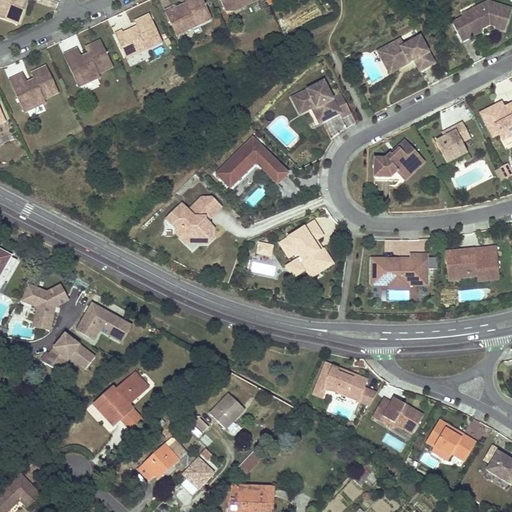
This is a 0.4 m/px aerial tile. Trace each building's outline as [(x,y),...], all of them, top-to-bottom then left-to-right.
[(0,0),(0,17),(17,23),(23,8),(20,7),(15,5),(17,0),(0,0)] [(203,0),(185,0),(187,2),(188,6),(184,8),(178,6),(173,9),(172,6),(165,10),(174,29),(180,26),(187,28),(212,17),(203,0)] [(221,0),(226,9),(242,2),(244,5),(254,0),(221,0)] [(505,31),(511,9),(488,1),(476,8),(477,10),(462,18),(452,23),(462,41),(473,35),(470,29),(477,26),(479,30),(480,29),(489,24),(496,26),(496,28),(505,31)] [(462,18),(477,10),(476,8),(461,15),(462,18)] [(150,13),(135,20),(137,25),(139,29),(134,31),(129,29),(124,31),(123,29),(115,33),(124,52),(131,49),(138,51),(162,40),(150,13)] [(223,25),(219,17),(214,20),(218,27),(223,25)] [(470,29),(473,35),(481,32),(480,29),(479,30),(477,26),(470,29)] [(414,60),(420,71),(434,64),(420,37),(403,45),(400,39),(383,47),(387,55),(382,58),(387,69),(407,59),(409,62),(414,60)] [(78,47),(64,54),(78,85),(101,75),(99,72),(114,65),(102,39),(86,46),(89,52),(91,56),(84,59),(82,55),(78,47)] [(383,47),(378,50),(382,58),(387,55),(383,47)] [(407,59),(387,69),(389,72),(409,62),(407,59)] [(31,72),(34,78),(35,82),(29,85),(27,81),(23,72),(8,79),(23,111),(45,101),(44,97),(58,91),(46,65),(31,72)] [(324,82),(292,98),(300,114),(308,110),(316,125),(339,114),(341,118),(351,113),(342,95),(332,100),(324,82)] [(502,109),(504,108),(501,102),(495,106),(499,114),(503,111),(502,109)] [(511,103),(504,108),(502,109),(503,111),(499,114),(495,106),(480,113),(492,138),(500,134),(503,140),(511,136),(511,103)] [(467,153),(462,143),(470,138),(463,123),(447,132),(449,136),(445,138),(436,142),(446,164),(467,153)] [(507,147),(511,144),(511,136),(503,140),(507,147)] [(230,188),(256,163),(277,185),(288,174),(253,138),(216,174),(230,188)] [(417,170),(409,162),(416,155),(404,142),(397,149),(398,151),(391,157),(390,155),(385,159),(375,159),(374,177),(390,178),(396,172),(404,181),(417,170)] [(391,157),(398,151),(397,149),(390,155),(391,157)] [(417,170),(424,163),(416,155),(409,162),(417,170)] [(510,175),(505,165),(499,168),(504,178),(510,175)] [(404,181),(396,172),(390,178),(374,177),(374,180),(397,181),(401,185),(404,181)] [(166,219),(178,231),(176,234),(186,244),(187,244),(187,243),(192,237),(212,238),(213,238),(214,238),(214,229),(210,225),(205,225),(205,218),(210,218),(221,207),(211,198),(201,198),(188,211),(181,204),(166,219)] [(314,222),(280,244),(289,258),(297,252),(303,262),(301,263),(311,278),(329,266),(324,259),(328,256),(323,249),(319,252),(313,242),(317,240),(323,236),(314,222)] [(317,240),(313,242),(319,252),(323,249),(317,240)] [(259,244),(258,252),(264,253),(266,246),(259,244)] [(258,252),(258,254),(270,256),(272,247),(266,246),(264,253),(258,252)] [(499,266),(496,246),(478,248),(479,253),(475,254),(476,258),(459,260),(458,251),(445,252),(449,281),(461,279),(461,277),(478,275),(478,277),(486,276),(485,268),(499,266)] [(476,258),(475,254),(479,253),(478,248),(458,251),(459,260),(476,258)] [(0,275),(11,256),(0,249),(0,275)] [(427,258),(427,255),(411,255),(411,259),(397,259),(397,262),(390,262),(390,259),(372,259),(372,281),(427,282),(427,269),(427,258)] [(324,259),(329,266),(333,264),(328,256),(324,259)] [(427,269),(438,269),(437,258),(427,258),(427,269)] [(287,267),(293,278),(304,271),(297,260),(287,267)] [(500,278),(499,266),(485,268),(486,276),(478,277),(478,281),(500,278)] [(49,292),(28,284),(19,307),(38,314),(35,327),(50,330),(55,307),(69,300),(62,286),(49,292)] [(125,322),(92,303),(77,330),(94,340),(97,334),(95,332),(97,328),(100,330),(115,339),(125,322)] [(122,343),(132,326),(125,322),(115,339),(122,343)] [(93,355),(68,336),(65,340),(62,338),(50,354),(48,352),(42,360),(57,369),(68,355),(74,360),(84,368),(93,355)] [(64,373),(74,360),(68,355),(57,369),(64,373)] [(376,395),(363,389),(367,381),(345,373),(344,376),(336,373),(338,369),(325,364),(316,387),(325,391),(337,394),(369,407),(376,395)] [(113,389),(95,406),(113,426),(121,420),(119,418),(130,407),(129,406),(133,402),(132,400),(134,398),(136,400),(148,389),(134,374),(115,391),(113,389)] [(321,399),(325,391),(316,387),(312,395),(321,399)] [(209,415),(217,422),(225,430),(244,409),(229,395),(209,415)] [(398,408),(401,403),(394,398),(391,403),(398,408)] [(411,434),(423,416),(401,403),(398,408),(391,403),(383,399),(372,417),(384,424),(387,420),(398,426),(411,434)] [(142,422),(130,407),(119,418),(121,420),(131,432),(142,422)] [(158,430),(165,423),(158,416),(151,423),(158,430)] [(197,417),(195,420),(192,422),(203,433),(208,428),(197,417)] [(398,426),(387,420),(384,424),(391,428),(398,426)] [(476,443),(453,429),(451,433),(446,430),(448,426),(438,420),(425,442),(433,447),(450,457),(451,454),(464,462),(476,443)] [(121,423),(116,428),(122,435),(128,430),(121,423)] [(148,481),(153,477),(158,472),(162,476),(186,454),(172,439),(139,470),(148,481)] [(511,486),(511,484),(511,461),(498,453),(499,451),(492,446),(484,460),(491,464),(487,471),(511,486)] [(450,457),(433,447),(431,451),(447,461),(450,457)] [(239,467),(243,471),(246,474),(260,459),(253,452),(239,467)] [(190,453),(181,462),(186,468),(195,459),(190,453)] [(214,473),(198,458),(182,474),(199,490),(214,473)] [(362,480),(367,476),(371,471),(369,470),(371,468),(369,466),(358,476),(362,480)] [(22,475),(0,494),(0,510),(5,505),(10,511),(21,501),(27,496),(34,502),(41,495),(22,475)] [(336,496),(347,508),(362,494),(352,482),(336,496)] [(234,511),(255,511),(256,511),(262,511),(261,511),(272,511),(274,488),(231,487),(230,507),(234,508),(234,511)] [(27,496),(21,501),(27,508),(34,502),(27,496)]
